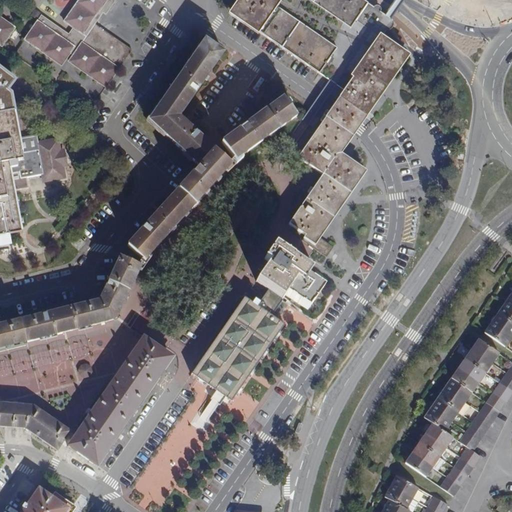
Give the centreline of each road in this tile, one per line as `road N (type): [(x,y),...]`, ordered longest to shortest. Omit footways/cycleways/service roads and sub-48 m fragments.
road 1 (residential): [(213,511),(376,276),(396,229),(396,203),(387,165),(357,125),(192,10)]
road 2 (tertiary): [(488,112),(459,209),(330,409),(298,511)]
road 3 (residential): [(192,10),(107,127),(142,160),(144,201),(80,269),(0,290)]
road 4 (tertiary): [(328,511),(370,399),(462,266),(511,214)]
road 5 (tertiary): [(387,0),(450,52),(488,112)]
